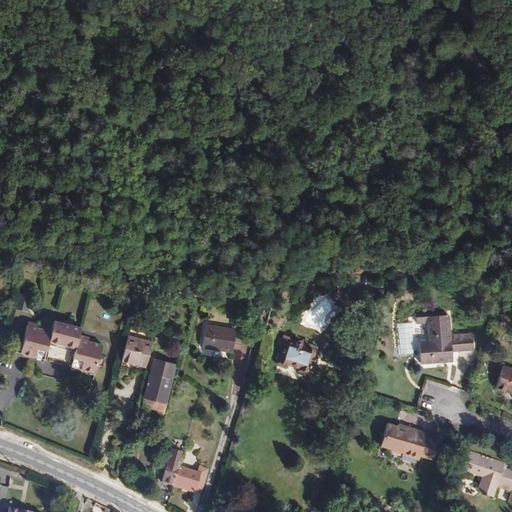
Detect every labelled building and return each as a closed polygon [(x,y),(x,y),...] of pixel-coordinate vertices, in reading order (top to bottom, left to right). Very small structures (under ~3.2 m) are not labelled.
[(340,301),(346,295),(342,291),(336,297),(340,301)] [(20,292),(15,308),(28,312),(32,295),(20,292)] [(321,294),(300,315),(315,329),(336,308),(321,294)] [(348,309),(350,300),(346,295),(340,301),(339,306),(348,309)] [(474,351),(473,334),(451,335),(450,316),(428,317),(428,324),(429,341),(420,342),(421,364),(453,362),(453,352),(452,348),(460,347),(460,352),(474,351)] [(28,323),(20,352),(94,372),(102,343),(78,337),(81,327),(54,319),(51,330),(28,323)] [(207,324),(203,346),(232,352),(235,329),(207,324)] [(145,365),(152,341),(128,334),(121,359),(124,360),(145,365)] [(321,349),(285,336),(283,339),(285,340),(276,363),(288,368),(288,365),(299,369),(298,371),(309,375),(313,363),(316,364),(321,349)] [(154,359),(145,392),(166,397),(175,364),(154,359)] [(144,371),(145,365),(124,360),(123,366),(144,371)] [(511,369),(504,366),(496,388),(511,393),(511,369)] [(398,426),(388,423),(381,447),(403,453),(402,455),(419,461),(420,456),(434,461),(439,441),(426,436),(427,432),(398,423),(398,426)] [(179,465),(183,451),(171,447),(161,481),(173,485),(179,465)] [(506,463),(468,450),(461,470),(482,477),(477,492),(494,497),(499,483),(511,487),(511,470),(504,467),(506,463)] [(128,469),(132,456),(122,454),(118,466),(128,469)] [(194,490),(200,471),(197,471),(179,465),(173,485),(194,491),(194,490)] [(202,492),(209,468),(199,465),(197,471),(200,471),(194,490),(202,492)] [(166,507),(171,492),(159,488),(153,499),(166,507)]
